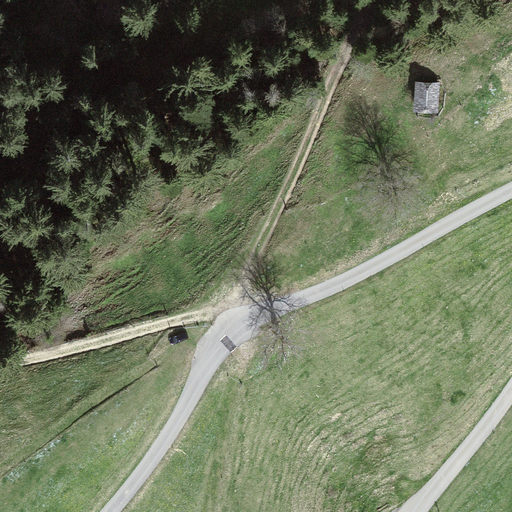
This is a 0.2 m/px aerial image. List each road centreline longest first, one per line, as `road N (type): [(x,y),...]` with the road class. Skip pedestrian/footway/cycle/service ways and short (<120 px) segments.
road 1 (track): [(511,186),(365,268),(227,327),(167,438),(112,511)]
road 2 (track): [(374,0),(343,53),(227,327)]
road 3 (track): [(511,375),(405,511)]
